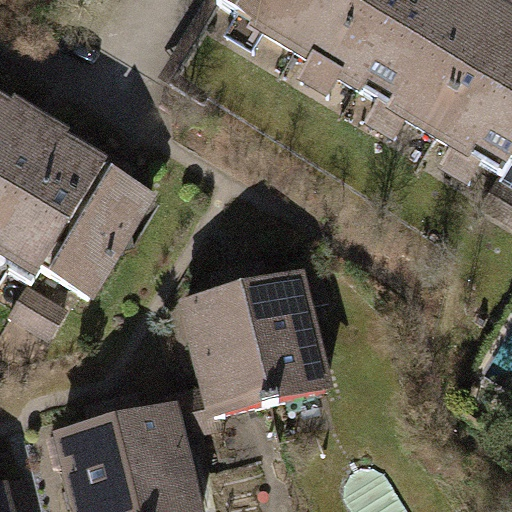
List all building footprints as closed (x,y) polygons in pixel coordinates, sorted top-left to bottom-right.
[(242,0),(223,33),(330,94),(380,0),(242,0)] [(440,157),(508,37),(443,0),(380,0),(330,94),(440,157)] [(440,157),(511,198),(511,38),(508,37),(440,157)] [(109,174),(0,109),(0,268),(38,292),(47,276),(109,174)] [(161,206),(109,174),(47,276),(100,308),(161,206)] [(247,304),(277,422),(334,408),(306,290),(247,304)] [(219,436),(277,422),(247,304),(190,317),(219,436)] [(130,511),(191,511),(171,425),(113,438),(130,511)] [(69,511),(130,511),(113,438),(55,452),(69,511)]
